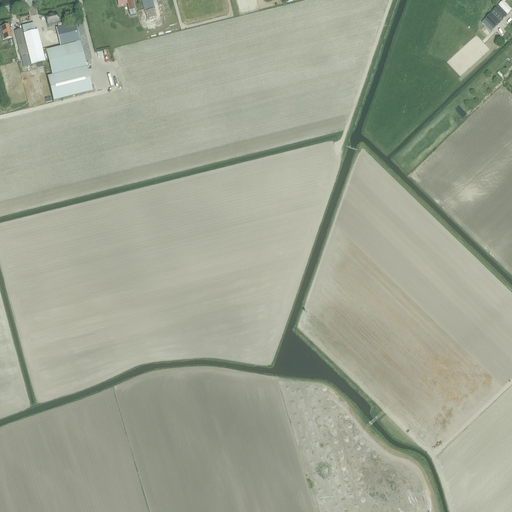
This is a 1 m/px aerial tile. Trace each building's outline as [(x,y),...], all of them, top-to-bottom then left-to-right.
[(117,0),(119,6),(127,4),(129,11),(130,16),(136,15),(135,9),(132,0),(117,0)] [(157,18),(155,10),(152,0),(141,0),(145,13),(147,20),(157,18)] [(491,32),(511,11),(503,1),(482,22),(491,32)] [(56,14),(45,17),(47,25),(48,28),(50,27),(50,24),(57,22),(56,14)] [(48,61),(52,76),(86,67),(76,24),(56,29),(60,47),(60,48),(43,52),(37,31),(35,31),(33,23),(22,26),(24,34),(31,65),(48,61)] [(11,38),(8,26),(2,27),(4,34),(1,35),(2,41),(4,40),(11,38)] [(29,55),(22,30),(15,31),(21,57),(29,55)] [(52,76),(47,77),(49,86),(53,101),(56,101),(93,92),(86,67),(52,76)]
